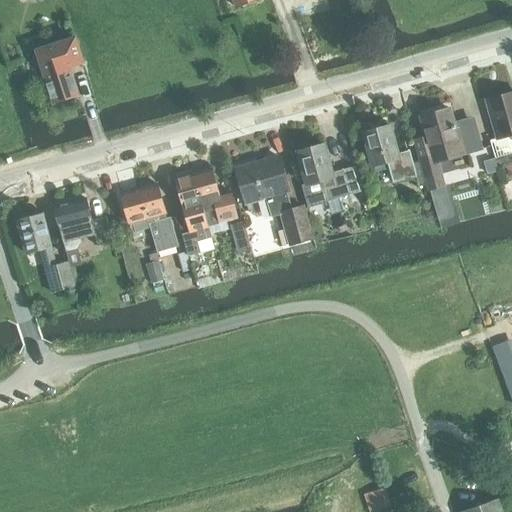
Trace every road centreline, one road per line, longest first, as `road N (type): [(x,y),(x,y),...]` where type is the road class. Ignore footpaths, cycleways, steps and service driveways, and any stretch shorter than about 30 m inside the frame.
road 1 (tertiary): [(0,184),(511,36)]
road 2 (residential): [(41,370),(289,308),(329,307)]
road 3 (residential): [(419,424),(385,345),(357,317),(329,307)]
road 4 (residential): [(41,370),(0,250)]
